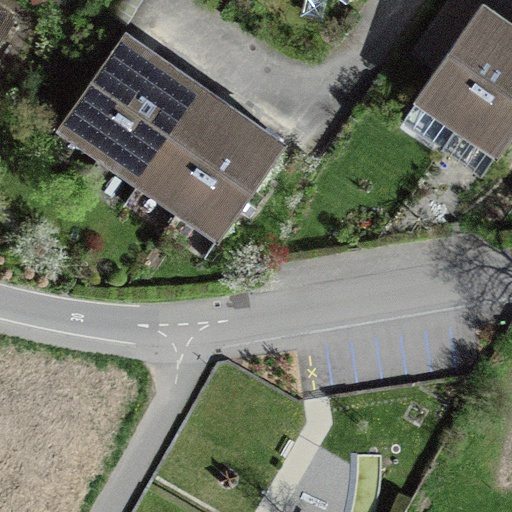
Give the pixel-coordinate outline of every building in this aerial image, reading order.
[(408,97),(451,128),(511,42),(511,27),(475,2),(408,97)] [(0,44),(16,18),(0,8),(0,44)] [(58,129),(99,157),(164,64),(123,36),(58,129)] [(511,42),(451,128),(492,156),(511,128),(511,42)] [(99,157),(138,184),(203,91),(164,64),(99,157)] [(138,184),(178,212),(242,119),(203,91),(138,184)] [(283,147),(242,119),(178,212),(219,240),(283,147)]
